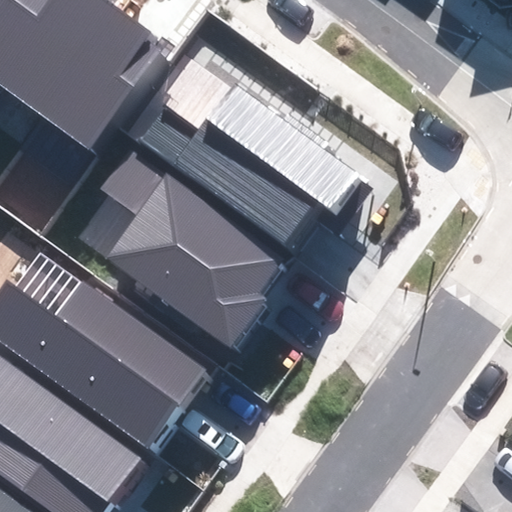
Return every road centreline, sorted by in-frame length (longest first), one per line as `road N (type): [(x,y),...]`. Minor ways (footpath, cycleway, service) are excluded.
road 1 (residential): [(511,251),(320,511)]
road 2 (residential): [(383,0),(511,90)]
